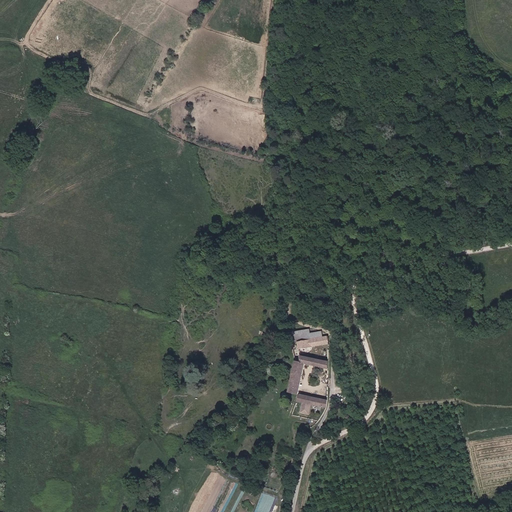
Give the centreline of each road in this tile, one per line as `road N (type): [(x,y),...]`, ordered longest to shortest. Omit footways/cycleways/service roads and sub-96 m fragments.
road 1 (track): [(293,0),(285,123),(290,314),(333,333),(335,381),(334,407),(309,453)]
road 2 (unclassified): [(294,511),(309,453),(365,420),(377,397),(356,300)]
road 3 (track): [(464,253),(359,275),(356,300)]
